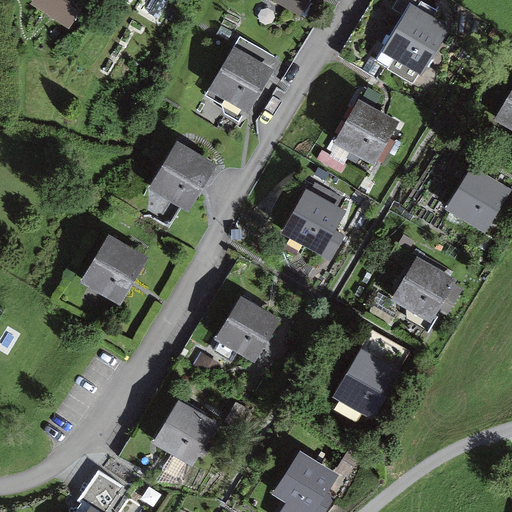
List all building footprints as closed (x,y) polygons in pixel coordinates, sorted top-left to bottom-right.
[(36,0),(36,1),(67,21),(81,0),(36,0)] [(377,63),(416,85),(449,29),(410,6),(377,63)] [(235,51),(214,86),(247,107),(269,72),(235,51)] [(511,95),(497,123),(511,131),(511,95)] [(359,103),(339,138),(373,158),(393,122),(359,103)] [(179,146),(155,183),(187,203),(210,165),(179,146)] [(471,166),(445,210),(485,233),(511,190),(471,166)] [(345,204),(311,187),(292,225),(326,242),(345,204)] [(86,278),(117,297),(140,257),(109,239),(86,278)] [(457,280),(417,257),(391,301),(432,324),(440,311),(449,316),(463,291),(454,285),(457,280)] [(246,298),(227,334),(258,351),(278,315),(246,298)] [(372,329),(334,398),(374,420),(412,351),(372,329)] [(158,440),(190,459),(211,423),(180,404),(158,440)] [(346,450),(334,471),(347,479),(359,458),(346,450)] [(300,455),(274,497),(298,511),(327,511),(335,500),(326,494),(336,477),(300,455)]
